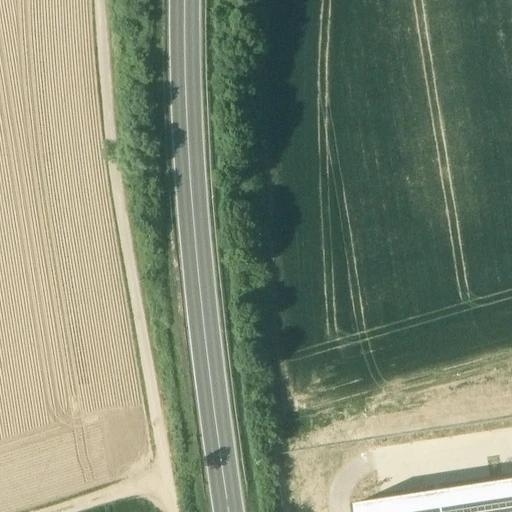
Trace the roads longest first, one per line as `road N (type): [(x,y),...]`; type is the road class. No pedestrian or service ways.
road 1 (track): [(102,0),(112,155),(173,511)]
road 2 (primary): [(230,511),(191,198),(187,0)]
